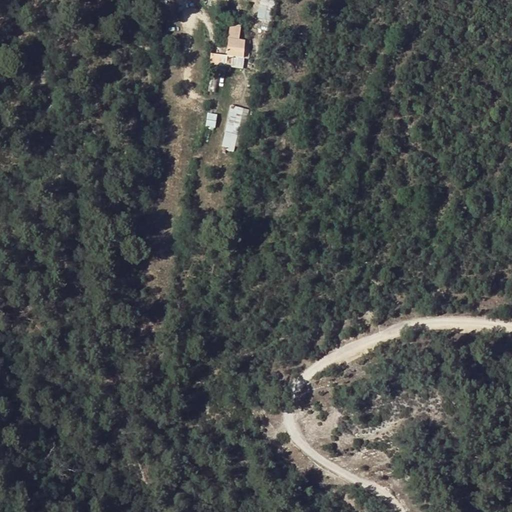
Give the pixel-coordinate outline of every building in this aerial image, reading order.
[(267,7),(251,5),(248,20),(250,20),(263,23),(271,24),(273,13),(266,13),(267,7)] [(262,31),(263,23),(250,20),(248,30),(262,31)] [(229,66),(245,66),(245,38),(241,38),(241,23),(228,23),(229,66)] [(212,66),(227,66),(227,53),(211,53),(212,66)] [(226,104),(226,149),(238,149),(238,104),(226,104)] [(296,360),(299,370),(306,367),(315,364),(312,354),(296,360)]
